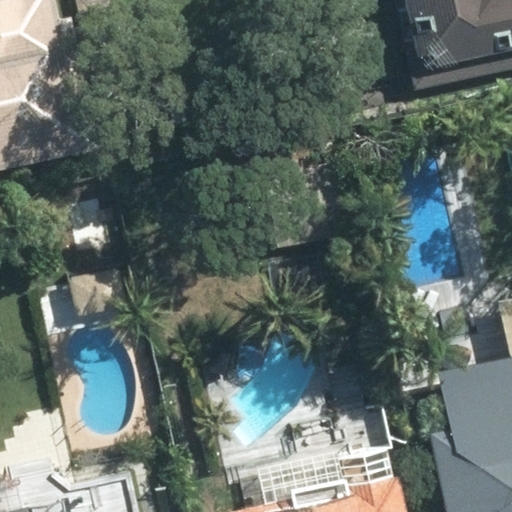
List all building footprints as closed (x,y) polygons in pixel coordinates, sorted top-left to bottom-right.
[(0,0),(0,160),(100,138),(73,11),(63,14),(60,0),(0,0)] [(511,0),(400,0),(418,78),(511,57),(511,0)] [(115,241),(105,196),(65,204),(74,250),(115,241)] [(239,317),(210,337),(228,363),(257,343),(239,317)] [(511,511),(511,351),(444,366),(456,423),(441,426),(459,511),(511,511)] [(412,511),(404,468),(223,505),(224,511),(412,511)] [(153,511),(148,511),(73,511),(69,493),(27,503),(20,474),(0,479),(0,511),(153,511)]
